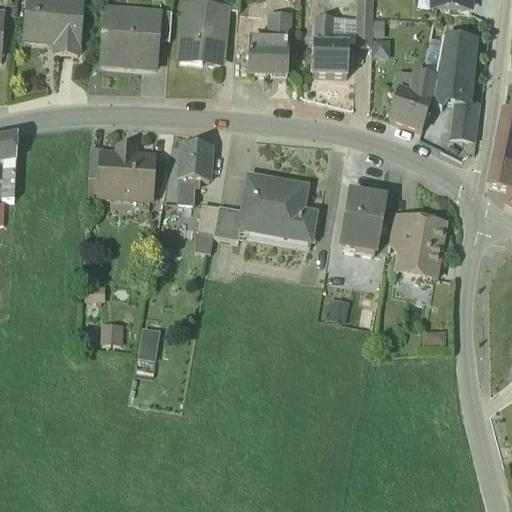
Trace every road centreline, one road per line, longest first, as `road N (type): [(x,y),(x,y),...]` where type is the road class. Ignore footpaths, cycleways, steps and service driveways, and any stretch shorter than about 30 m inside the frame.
road 1 (residential): [(0,133),(76,119),(299,133),(361,144),(410,164),(460,192),(476,212)]
road 2 (unclassified): [(476,212),(462,324),(497,511)]
road 3 (unclassified): [(502,0),(476,212)]
